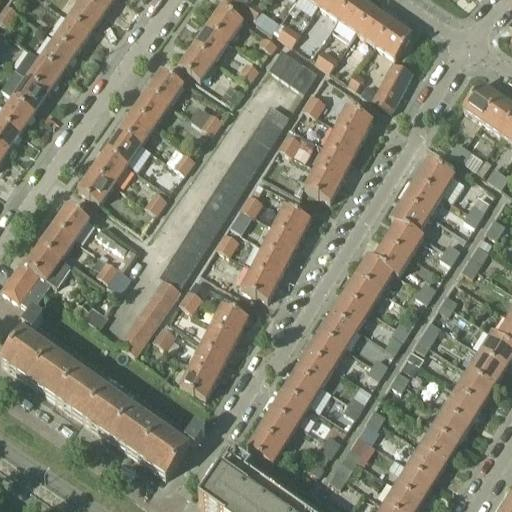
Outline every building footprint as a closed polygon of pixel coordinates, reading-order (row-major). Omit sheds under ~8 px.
[(116,0),(84,0),(82,4),(104,19),(117,1),(116,0)] [(213,0),(228,10),(234,0),(213,0)] [(299,0),(299,2),(318,15),(328,0),(299,0)] [(350,0),(328,0),(318,15),(336,27),(354,2),(350,0)] [(354,2),(336,27),(355,41),(373,15),(354,2)] [(82,4),(67,25),(89,41),(104,19),(82,4)] [(249,4),(239,18),(246,23),(256,9),(249,5),(249,4)] [(256,9),(246,23),(253,28),(260,18),(263,14),(256,9)] [(7,11),(1,18),(13,26),(18,19),(7,11)] [(221,13),(207,33),(229,49),(243,29),(221,13)] [(373,15),(355,41),(374,54),(391,28),(373,15)] [(1,18),(0,19),(0,28),(8,34),(13,26),(1,18)] [(67,25),(53,45),(76,60),(89,41),(67,25)] [(391,28),(374,54),(394,67),(411,42),(391,28)] [(278,42),(277,43),(284,48),(293,35),(287,30),(285,33),(278,42)] [(207,33),(193,53),(215,69),(229,49),(207,33)] [(293,35),(284,48),(291,53),(300,40),(293,35)] [(259,52),(270,59),(275,52),(265,44),(259,52)] [(53,45),(40,64),(62,80),(76,60),(53,45)] [(193,53),(178,74),(201,89),(215,69),(193,53)] [(268,76),(303,100),(317,81),(282,56),(268,76)] [(324,56),(314,69),(321,74),(331,61),(324,56)] [(14,76),(26,84),(48,100),(62,80),(40,64),(28,57),(14,76)] [(331,61),(321,74),(328,79),(338,65),(331,61)] [(247,69),(242,77),(253,85),(258,77),(247,69)] [(393,70),(376,101),(371,110),(391,120),(412,80),(393,70)] [(161,77),(147,97),(170,113),(184,92),(161,77)] [(242,77),(236,84),(247,92),(248,92),(253,85),(242,77)] [(347,92),(354,97),(364,84),(356,79),(347,92)] [(26,84),(12,104),(34,120),(48,100),(26,84)] [(480,90),(462,116),(481,130),(499,103),(480,90)] [(147,97),(133,117),(156,133),(170,113),(147,97)] [(312,102),(307,110),(321,118),(325,110),(312,102)] [(511,112),(499,103),(481,130),(499,142),(511,120),(511,112)] [(12,104),(0,120),(0,126),(19,140),(34,120),(12,104)] [(307,110),(303,117),(316,125),(317,125),(321,118),(307,110)] [(242,152),(171,264),(159,284),(162,286),(179,298),(179,297),(289,124),(270,112),(244,153),(242,152)] [(345,113),(334,134),(362,148),(372,127),(345,113)] [(133,117),(119,137),(142,153),(156,133),(133,117)] [(511,120),(499,142),(511,151),(511,120)] [(211,121),(206,128),(217,136),(222,128),(211,121)] [(0,154),(6,159),(19,140),(0,126),(0,154)] [(201,135),(211,142),(212,143),(217,136),(206,128),(201,135)] [(334,134),(324,154),(350,169),(362,148),(334,134)] [(119,137),(105,157),(128,173),(142,153),(119,137)] [(288,141),(283,149),(296,157),(301,149),(288,141)] [(283,149),(279,156),(291,164),(293,162),(296,157),(283,149)] [(457,149),(449,160),(457,166),(465,155),(457,149)] [(324,154),(313,175),(340,189),(350,169),(324,154)] [(465,155),(457,166),(463,170),(471,159),(465,155)] [(105,157),(91,177),(114,193),(128,173),(105,157)] [(183,160),(178,167),(189,175),(194,168),(194,167),(183,160)] [(427,166),(416,185),(442,203),(454,183),(427,166)] [(178,167),(173,174),(184,181),(184,182),(189,175),(178,167)] [(302,195),(304,196),(330,209),(340,189),(313,175),(302,195)] [(493,175),(486,186),(493,191),(501,180),(493,175)] [(91,177),(77,197),(100,213),(114,193),(91,177)] [(501,180),(493,191),(501,196),(508,185),(501,180)] [(416,185),(404,204),(431,221),(442,203),(416,185)] [(155,200),(150,207),(161,215),(166,207),(155,200)] [(249,202),(245,210),(258,218),(263,210),(255,206),(249,202)] [(396,229),(419,241),(419,240),(431,221),(404,204),(390,225),(396,229)] [(150,207),(145,214),(156,222),(161,215),(150,207)] [(245,210),(240,217),(241,217),(252,224),(253,225),(254,225),(258,218),(245,210)] [(67,212),(54,231),(76,247),(90,227),(67,212)] [(283,212),(272,232),(300,245),(310,227),(283,212)] [(473,212),(468,220),(479,227),(484,219),(483,219),(473,212)] [(462,227),(474,234),(478,228),(467,220),(462,227)] [(494,226),(485,240),(496,246),(505,233),(494,226)] [(396,229),(384,247),(411,263),(424,243),(419,241),(396,229)] [(54,231),(39,251),(62,267),(76,247),(54,231)] [(272,232),(261,253),(289,267),(300,245),(272,232)] [(101,236),(96,243),(123,262),(124,261),(125,259),(128,255),(101,236)] [(225,240),(221,248),(234,256),(239,249),(225,240)] [(480,249),(490,256),(495,247),(485,241),(480,249)] [(373,265),(393,282),(398,285),(411,263),(384,247),(373,265)] [(221,248),(216,255),(229,264),(229,263),(234,256),(221,248)] [(446,254),(458,260),(460,257),(448,250),(446,254)] [(50,290),(50,291),(56,295),(71,274),(62,267),(39,251),(30,265),(26,263),(21,269),(47,288),(48,288),(50,290)] [(478,252),(465,271),(476,278),(488,259),(478,252)] [(261,253),(250,275),(277,289),(289,267),(261,253)] [(439,265),(450,272),(458,260),(446,254),(439,265)] [(127,260),(117,276),(118,277),(123,281),(124,281),(137,263),(138,262),(130,256),(127,260)] [(367,262),(355,281),(381,299),(392,281),(393,282),(373,265),(367,262)] [(106,269),(101,276),(113,284),(118,277),(117,276),(106,268),(106,269)] [(31,317),(21,331),(32,339),(43,323),(33,316),(50,291),(50,290),(48,288),(47,288),(21,269),(1,297),(19,310),(31,317)] [(472,285),(476,278),(465,271),(461,278),(472,285)] [(250,275),(239,295),(267,309),(277,289),(250,275)] [(100,278),(96,283),(108,291),(113,284),(101,276),(100,278)] [(108,291),(107,293),(119,302),(131,286),(124,281),(123,281),(118,277),(113,284),(108,291)] [(355,281),(342,302),(369,319),(381,299),(355,281)] [(162,286),(117,350),(134,363),(181,299),(179,297),(179,298),(162,286)] [(424,289),(420,296),(431,303),(436,296),(424,289)] [(189,296),(184,304),(197,313),(202,305),(189,296)] [(417,301),(415,304),(426,311),(431,303),(420,296),(417,301)] [(342,302),(330,321),(357,337),(369,319),(342,302)] [(446,302),(442,309),(452,315),(457,308),(446,302)] [(184,304),(179,311),(192,320),(197,313),(184,304)] [(442,309),(438,316),(448,322),(452,315),(442,309)] [(72,318),(83,326),(89,318),(77,310),(72,318)] [(221,311),(210,332),(238,346),(249,325),(221,311)] [(330,321),(318,340),(345,357),(357,337),(330,321)] [(496,341),(511,353),(511,325),(508,323),(496,341)] [(400,326),(394,336),(406,343),(411,334),(400,326)] [(210,332),(200,352),(228,367),(238,346),(210,332)] [(176,343),(163,334),(152,348),(166,358),(176,343)] [(390,342),(402,349),(406,343),(394,336),(390,342)] [(166,485),(188,454),(23,338),(1,369),(166,485)] [(491,338),(479,357),(504,376),(511,363),(511,353),(496,341),(491,338)] [(318,340),(306,359),(333,375),(345,357),(318,340)] [(422,340),(417,348),(428,355),(433,347),(422,340)] [(424,361),(428,355),(417,348),(413,354),(424,361)] [(200,352),(190,373),(217,387),(228,367),(200,352)] [(411,357),(406,366),(410,368),(417,372),(418,373),(423,365),(411,357)] [(479,357),(466,378),(493,394),(504,376),(479,357)] [(306,359),(294,378),(321,396),(333,375),(306,359)] [(376,365),(371,373),(383,380),(387,372),(376,365)] [(408,368),(403,376),(412,382),(417,374),(408,368)] [(190,373),(179,394),(206,408),(217,387),(190,373)] [(378,387),(383,380),(371,373),(367,380),(378,387)] [(294,378),(283,396),(309,415),(321,396),(294,378)] [(399,378),(394,385),(405,392),(409,385),(399,378)] [(466,378),(455,396),(481,412),(493,394),(466,378)] [(394,386),(389,393),(400,399),(405,392),(404,392),(394,386)] [(283,396),(270,417),(296,434),(309,415),(283,396)] [(455,396),(442,415),(469,432),(481,412),(455,396)] [(353,403),(348,410),(359,417),(364,409),(353,403)] [(357,420),(347,413),(343,419),(342,418),(334,429),(347,437),(357,420)] [(442,415),(429,436),(456,453),(469,432),(442,415)] [(375,416),(370,423),(381,430),(385,423),(375,416)] [(270,417),(258,436),(284,453),(296,434),(270,417)] [(370,423),(366,430),(376,437),(381,430),(370,423)] [(184,445),(194,453),(205,437),(194,430),(184,445)] [(258,436),(246,455),(273,472),(284,453),(258,436)] [(429,436),(418,454),(445,471),(456,453),(429,436)] [(328,442),(322,452),(333,459),(340,448),(328,442)] [(318,458),(329,464),(333,459),(322,452),(318,458)] [(418,454),(405,474),(432,491),(445,471),(418,454)] [(350,455),(346,462),(356,468),(361,461),(350,455)] [(346,462),(342,469),(352,475),(356,468),(346,462)] [(303,511),(258,480),(255,485),(228,466),(198,509),(203,511),(303,511)] [(306,476),(318,483),(323,475),(311,469),(306,476)] [(405,474),(393,493),(420,509),(432,491),(405,474)] [(332,484),(329,488),(340,494),(344,487),(334,481),(332,484)] [(393,493),(381,511),(418,511),(420,509),(393,493)] [(511,511),(511,498),(503,511),(511,511)]
